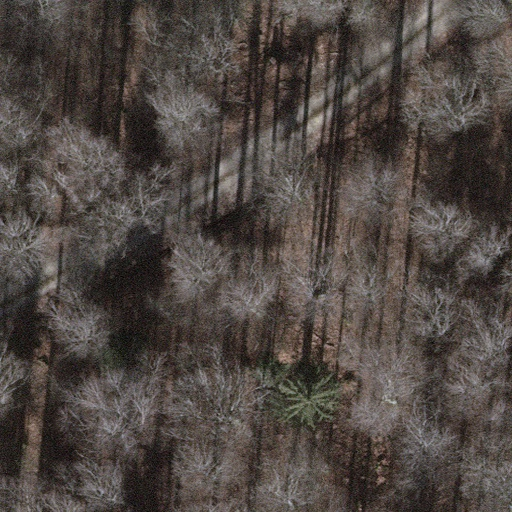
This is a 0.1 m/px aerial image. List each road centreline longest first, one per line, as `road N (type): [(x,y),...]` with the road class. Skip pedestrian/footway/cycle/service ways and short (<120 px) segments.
road 1 (track): [(489,0),(298,149),(0,323)]
road 2 (track): [(298,149),(511,49)]
